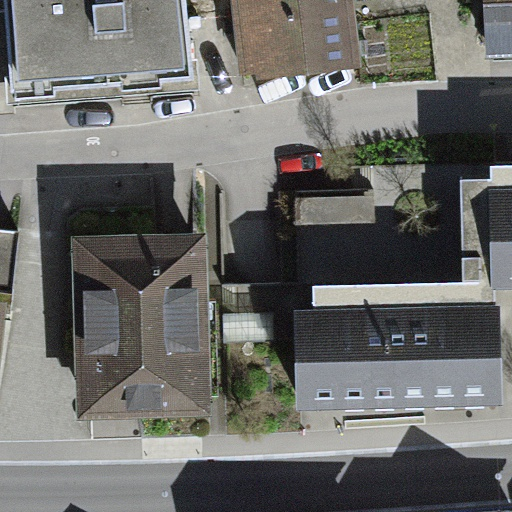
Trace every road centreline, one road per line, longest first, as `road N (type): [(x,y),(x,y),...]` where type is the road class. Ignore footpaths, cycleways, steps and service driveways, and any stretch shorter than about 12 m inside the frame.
road 1 (residential): [(0,165),(438,110),(511,111)]
road 2 (primary): [(0,502),(511,474)]
